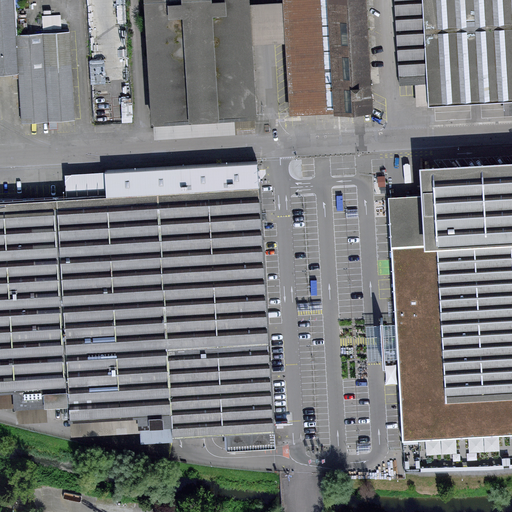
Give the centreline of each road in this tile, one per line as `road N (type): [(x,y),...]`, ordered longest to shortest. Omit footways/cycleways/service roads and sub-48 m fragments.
road 1 (residential): [(0,160),(275,147)]
road 2 (residential): [(275,147),(511,133)]
road 3 (unknown): [(75,0),(85,157)]
road 4 (unknown): [(134,0),(139,154)]
road 5 (residential): [(271,0),(275,147)]
